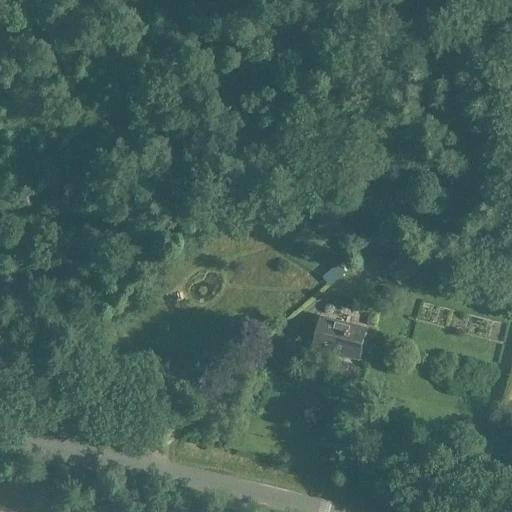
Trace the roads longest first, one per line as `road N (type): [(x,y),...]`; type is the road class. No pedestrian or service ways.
road 1 (unclassified): [(323,511),(0,438)]
road 2 (track): [(511,132),(494,135),(481,121),(394,0)]
